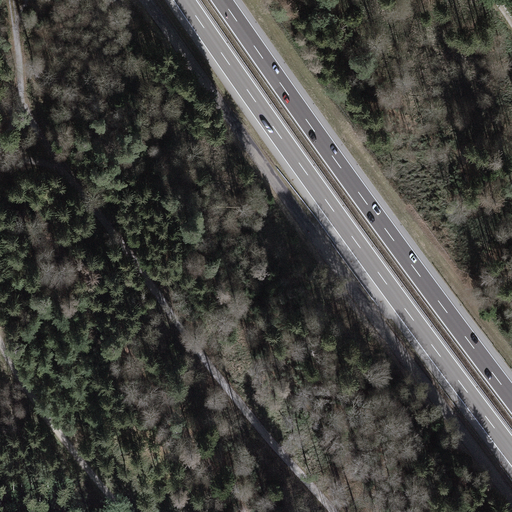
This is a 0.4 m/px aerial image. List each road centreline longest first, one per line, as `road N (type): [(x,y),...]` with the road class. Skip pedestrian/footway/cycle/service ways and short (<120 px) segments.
road 1 (unclassified): [(145,0),(511,505)]
road 2 (motorway): [(184,0),(511,451)]
road 3 (track): [(334,511),(53,160),(0,160)]
road 4 (motorway): [(511,398),(222,0)]
road 5 (track): [(0,337),(42,419),(121,511)]
road 6 (track): [(26,0),(14,23),(20,105),(1,159)]
